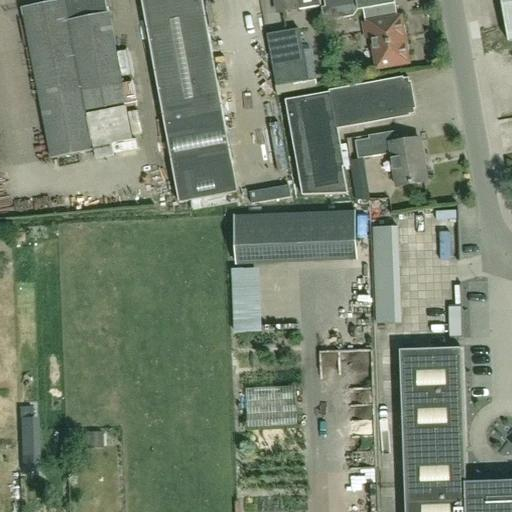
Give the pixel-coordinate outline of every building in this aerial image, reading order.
[(24,9),(53,159),(93,151),(86,112),(126,104),(105,0),(64,0),(65,1),(24,9)] [(224,115),(202,0),(141,0),(165,126),(180,204),(238,193),(224,115)] [(320,0),(276,0),(279,14),(299,11),(299,9),(321,5),(320,0)] [(363,11),(388,7),(395,5),(393,0),(323,0),(325,9),(322,10),(324,22),(328,21),(364,15),(363,11)] [(511,0),(501,0),(509,42),(511,41),(511,0)] [(401,20),(390,21),(388,7),(363,11),(364,15),(366,26),(362,26),(365,40),(372,39),(378,69),(409,64),(401,20)] [(312,50),(303,52),(299,31),(268,37),(277,87),(317,80),(312,50)] [(242,36),(215,38),(219,84),(245,82),(242,36)] [(409,80),(286,102),(302,198),(348,195),(337,131),(416,115),(409,80)] [(132,141),(126,107),(88,115),(97,159),(115,156),(113,144),(132,141)] [(511,107),(503,109),(506,132),(511,131),(511,107)] [(404,133),(370,138),(370,140),(356,142),(358,160),(373,157),(392,154),(397,187),(428,182),(421,140),(406,143),(404,133)] [(278,263),(277,215),(235,217),(236,264),(278,263)] [(413,215),(415,244),(429,244),(428,215),(413,215)] [(364,219),(368,322),(391,321),(387,219),(364,219)] [(432,222),(436,247),(447,246),(444,221),(432,222)] [(343,331),(342,345),(361,345),(361,331),(343,331)] [(511,511),(511,480),(466,482),(463,347),(402,349),(405,511),(511,511)] [(330,383),(362,382),(361,365),(329,367),(330,383)] [(100,405),(109,405),(108,387),(99,387),(100,405)] [(366,443),(363,396),(337,397),(340,445),(366,443)]
